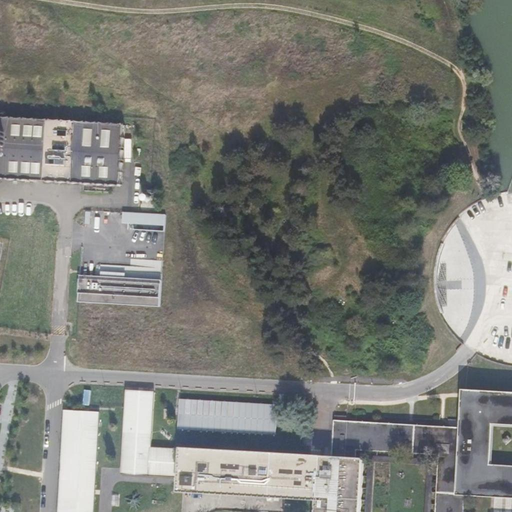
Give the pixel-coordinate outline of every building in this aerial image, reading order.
[(126,129),(0,122),(0,183),(123,191),(126,129)] [(123,227),(166,229),(166,213),(123,211),(123,227)] [(161,281),(80,276),(79,303),(160,308),(161,281)] [(151,446),(154,390),(127,389),(122,474),(179,477),(181,448),(151,446)] [(511,392),(465,390),(463,428),(459,495),(466,496),(511,498),(511,392)] [(279,405),(180,400),(179,428),(277,434),(279,405)] [(93,511),(99,412),(65,410),(58,511),(93,511)] [(463,428),(335,421),(333,457),(357,458),(357,450),(441,455),(437,511),(464,511),(466,496),(459,495),(463,428)] [(362,511),(365,459),(357,458),(333,457),(322,456),(181,448),(179,477),(179,493),(319,501),(318,511),(362,511)]
